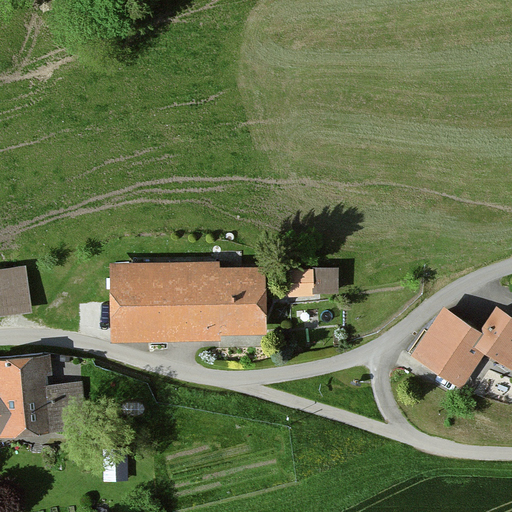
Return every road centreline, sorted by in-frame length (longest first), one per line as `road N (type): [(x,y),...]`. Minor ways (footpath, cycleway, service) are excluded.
road 1 (unclassified): [(0,335),(55,337),(216,378)]
road 2 (unclassified): [(413,439),(216,378)]
road 3 (unclassified): [(382,347),(302,371),(216,378)]
road 4 (unclassified): [(511,265),(463,284),(382,347)]
